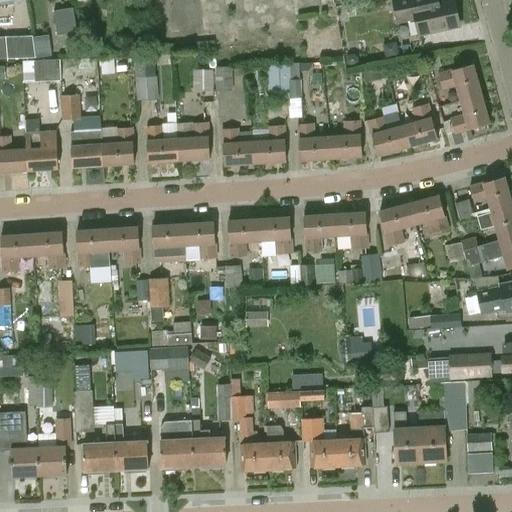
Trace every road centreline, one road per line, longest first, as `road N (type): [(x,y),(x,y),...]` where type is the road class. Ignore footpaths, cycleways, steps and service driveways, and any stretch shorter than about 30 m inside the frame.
road 1 (residential): [(0,204),(386,180),(511,146)]
road 2 (residential): [(214,511),(399,502)]
